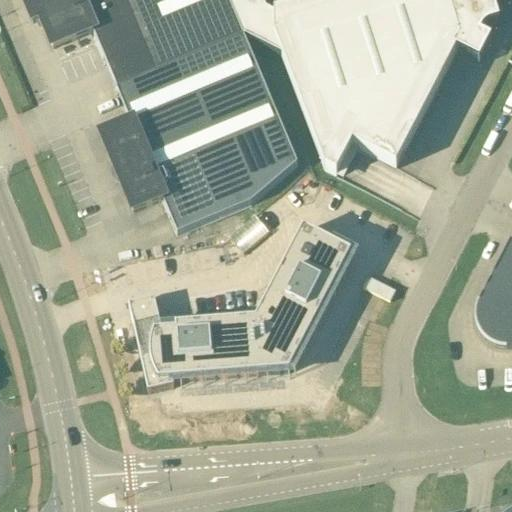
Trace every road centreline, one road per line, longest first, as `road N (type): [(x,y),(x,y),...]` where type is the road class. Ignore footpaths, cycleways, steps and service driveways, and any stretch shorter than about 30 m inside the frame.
road 1 (unclassified): [(406,455),(399,343),(511,126)]
road 2 (unclassified): [(406,455),(360,451),(70,478)]
road 3 (tertiary): [(70,478),(39,325),(0,218)]
road 4 (unclassified): [(149,511),(363,473),(406,455)]
